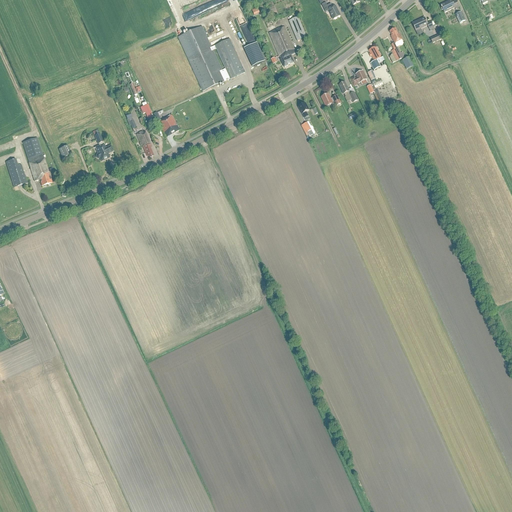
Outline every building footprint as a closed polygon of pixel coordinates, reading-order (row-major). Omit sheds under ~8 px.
[(212,0),(192,9),(195,16),(222,5),(220,0),(212,0)] [(510,9),(505,0),(501,0),(499,1),(504,12),(510,9)] [(451,1),(441,6),(444,14),(455,8),(456,10),(460,8),(456,1),(453,3),(451,1)] [(326,4),(322,6),(325,13),(328,11),(333,21),(341,17),(336,7),(335,7),(333,8),(331,5),(327,7),(326,4)] [(455,16),(458,21),(459,25),(466,22),(462,13),(455,16)] [(289,22),(297,42),(306,38),(298,18),(289,22)] [(427,24),(424,19),(412,24),(416,32),(428,26),(429,30),(433,28),(431,22),(427,24)] [(203,92),(230,80),(245,73),(230,40),(212,48),(202,27),(178,38),(188,59),(203,92)] [(279,29),(269,34),(279,57),(280,57),(281,60),(281,61),(284,68),(294,64),(291,56),(296,54),(284,28),(280,30),(279,29)] [(395,29),(390,32),(392,37),(391,38),(395,45),(403,41),(399,33),(398,34),(398,33),(397,33),(395,29)] [(439,31),(443,39),(448,36),(446,31),(444,32),(442,29),(439,31)] [(442,40),(440,35),(439,35),(430,39),(433,44),(442,40)] [(393,49),(393,51),(391,52),(396,62),(405,58),(402,53),(401,54),(397,46),(393,49)] [(375,49),(374,48),(369,51),(374,62),(370,64),(374,71),(380,68),(377,61),(381,58),(376,48),(375,49)] [(244,56),(246,62),(255,59),(252,53),(244,56)] [(407,70),(414,66),(410,57),(402,61),(407,70)] [(354,79),(350,80),(353,87),(357,85),(357,84),(360,82),(360,83),(362,86),(367,84),(366,80),(362,72),(356,75),(358,79),(355,80),(354,79)] [(367,74),(370,82),(371,81),(372,84),(376,82),(375,80),(375,79),(372,72),(367,74)] [(345,83),(339,86),(343,95),(344,95),(345,98),(349,96),(353,103),(358,101),(355,93),(350,95),(349,92),(345,83)] [(376,95),(372,85),(366,88),(369,95),(374,93),(375,95),(376,95)] [(328,94),(321,98),(325,106),(326,108),(330,106),(333,104),(335,103),(332,99),(331,100),(328,94)] [(337,97),(332,99),(335,103),(336,106),(341,104),(337,97)] [(147,106),(146,103),(142,104),(143,107),(140,108),(143,115),(145,114),(148,121),(149,120),(149,121),(153,120),(152,119),(154,118),(148,105),(147,106)] [(309,111),(305,104),(298,108),(304,119),(306,122),(310,119),(306,113),(309,111)] [(159,123),(167,138),(180,131),(171,116),(159,123)] [(311,127),(309,127),(307,123),(301,126),(306,136),(308,135),(309,137),(315,134),(313,130),(313,128),(312,127),(311,127)] [(102,142),(103,142),(99,134),(97,130),(92,133),(97,145),(98,145),(99,146),(103,145),(102,142)] [(149,157),(149,158),(154,156),(150,148),(152,148),(145,132),(136,135),(142,148),(143,148),(147,157),(149,157)] [(44,159),(43,159),(37,139),(22,143),(29,164),(34,182),(40,181),(42,187),(52,184),(44,159)] [(103,144),(103,145),(99,146),(94,148),(97,155),(96,155),(95,156),(95,158),(96,159),(97,160),(98,160),(99,159),(101,163),(109,159),(108,155),(113,152),(110,146),(105,148),(103,144)] [(71,155),(67,147),(58,150),(62,159),(71,155)] [(14,188),(27,184),(21,166),(18,167),(16,160),(6,163),(14,188)]
